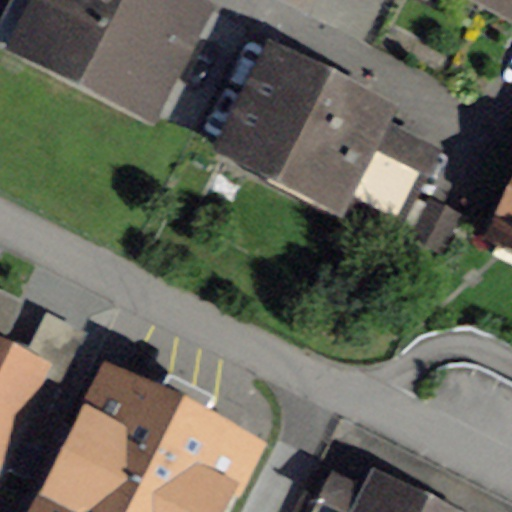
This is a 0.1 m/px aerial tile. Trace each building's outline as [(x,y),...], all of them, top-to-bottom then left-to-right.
[(14,0),(0,28),(0,30),(29,48),(145,108),(193,13),(167,0),(14,0)] [(511,0),(492,0),(511,9),(511,0)] [(275,61),(230,150),(337,205),(343,191),(397,218),(426,160),(373,133),(382,115),(275,61)] [(0,346),(6,349),(27,306),(0,293),(0,346)] [(74,375),(86,331),(42,319),(30,363),(74,375)] [(0,453),(39,376),(0,356),(0,453)] [(48,511),(220,511),(246,461),(109,392),(48,511)] [(457,511),(392,479),(373,511),(328,489),(316,511),(457,511)]
